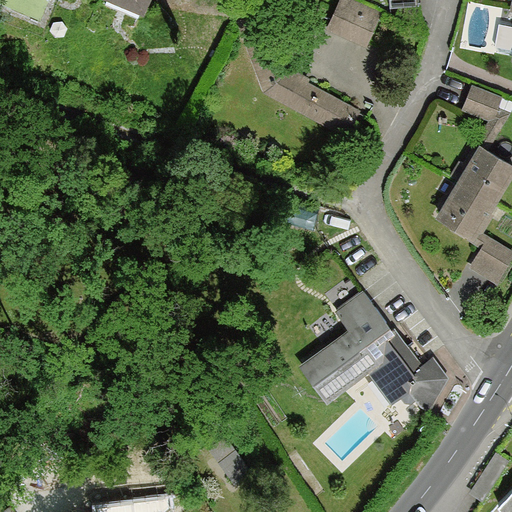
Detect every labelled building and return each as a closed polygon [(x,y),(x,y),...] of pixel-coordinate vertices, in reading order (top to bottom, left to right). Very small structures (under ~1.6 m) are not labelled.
[(104,0),(144,16),(149,0),(104,0)] [(378,11),(351,0),(338,0),(328,26),(365,41),(367,37),(378,11)] [(262,7),(236,17),(264,90),(345,134),(357,110),(285,70),(262,7)] [(500,283),(511,260),(511,249),(483,230),(511,179),(511,159),(492,147),(511,113),(511,112),(511,98),(473,84),(464,108),(491,119),(475,144),(479,146),(440,216),(472,234),(469,238),(484,247),(472,267),(500,283)] [(350,327),(301,363),(327,399),(368,368),(392,400),(409,388),(421,404),(430,409),(447,377),(433,357),(422,365),(396,329),(394,330),(363,290),(336,309),(350,327)] [(251,472),(224,438),(208,451),(235,485),(251,472)] [(511,511),(511,491),(500,504),(507,511),(511,511)]
